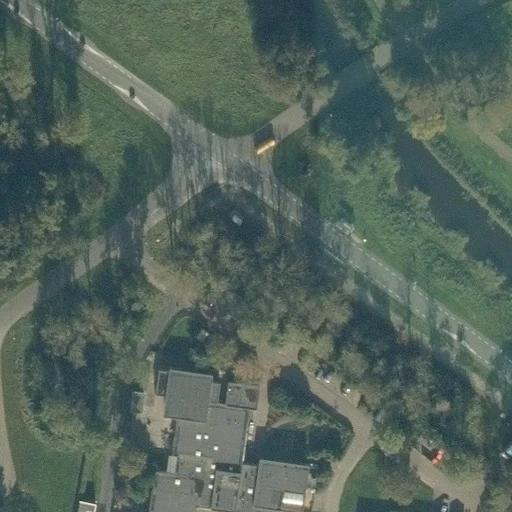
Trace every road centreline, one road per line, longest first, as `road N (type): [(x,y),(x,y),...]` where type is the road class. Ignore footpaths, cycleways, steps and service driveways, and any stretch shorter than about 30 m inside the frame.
road 1 (residential): [(511,370),(230,161)]
road 2 (residential): [(230,161),(0,319)]
road 3 (residential): [(230,161),(10,0)]
road 4 (residential): [(230,161),(383,51)]
